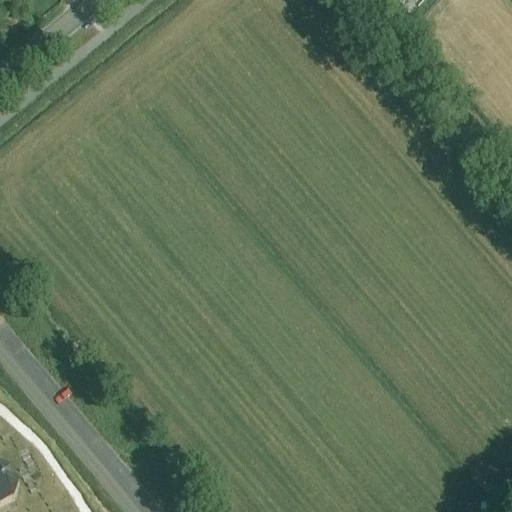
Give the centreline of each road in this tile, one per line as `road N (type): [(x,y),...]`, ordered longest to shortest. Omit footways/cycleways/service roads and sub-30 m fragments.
road 1 (unclassified): [(130,511),(0,353)]
road 2 (tertiary): [(0,79),(96,0)]
